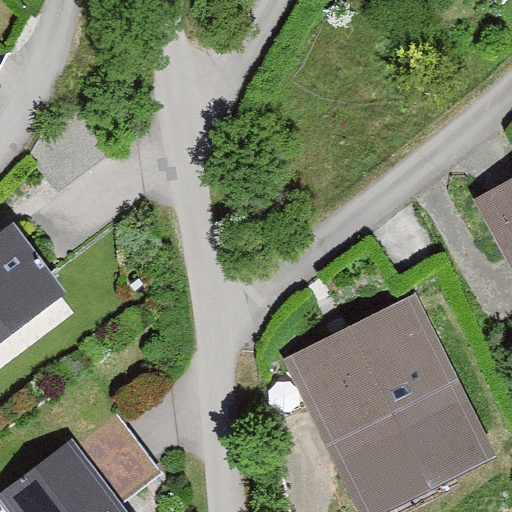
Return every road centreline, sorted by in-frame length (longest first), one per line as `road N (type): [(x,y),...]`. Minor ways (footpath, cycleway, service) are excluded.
road 1 (residential): [(216,321),(511,92)]
road 2 (residential): [(216,321),(227,511)]
road 3 (residential): [(182,143),(216,321)]
road 4 (residential): [(284,0),(254,53),(182,143)]
road 5 (residential): [(65,0),(48,57),(0,146)]
road 6 (residential): [(159,0),(182,143)]
